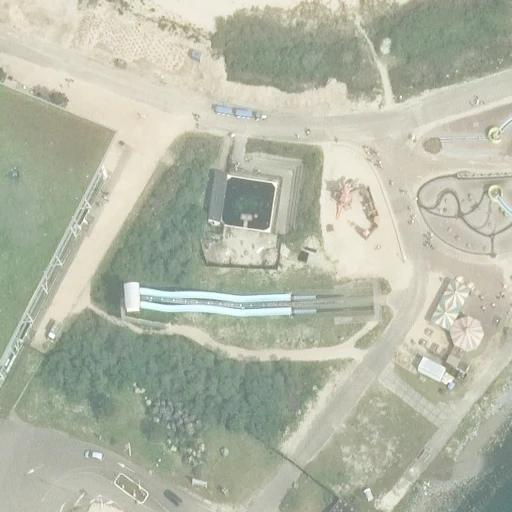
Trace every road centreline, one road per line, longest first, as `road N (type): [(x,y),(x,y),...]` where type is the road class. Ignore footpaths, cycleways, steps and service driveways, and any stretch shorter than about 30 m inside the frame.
road 1 (track): [(0,34),(239,121),(386,123),(511,83)]
road 2 (unclassified): [(257,511),(367,367)]
